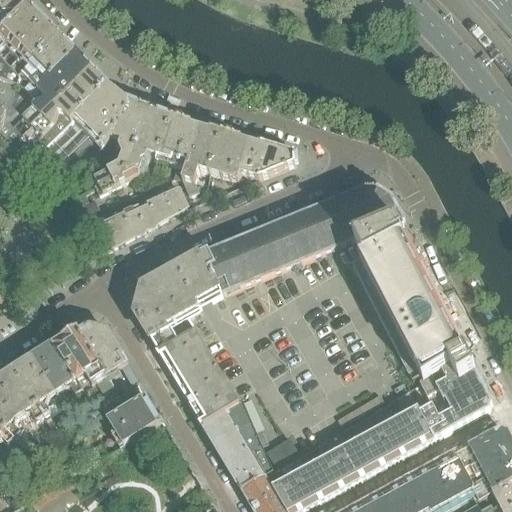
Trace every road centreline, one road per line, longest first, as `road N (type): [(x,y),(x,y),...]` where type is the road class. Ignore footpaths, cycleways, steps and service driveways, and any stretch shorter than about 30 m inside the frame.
road 1 (residential): [(58,0),(149,77),(362,157)]
road 2 (residential): [(93,292),(195,235),(344,173),(362,157)]
road 3 (residential): [(362,157),(410,197),(511,389)]
road 4 (residential): [(234,511),(93,292)]
road 5 (secondary): [(399,0),(463,64),(511,138)]
